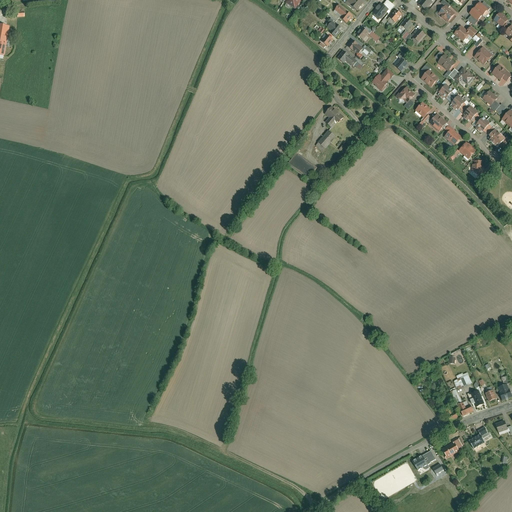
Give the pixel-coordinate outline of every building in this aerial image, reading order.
[(287,0),(285,3),(295,9),(300,0),(287,0)] [(351,8),(356,11),(363,3),(360,1),(358,0),(347,0),(345,4),(351,8)] [(387,0),(382,6),(388,11),(389,12),(394,6),(387,0)] [(421,0),(418,5),(425,11),(432,3),(428,0),(421,0)] [(444,7),(447,9),(450,6),(443,0),(440,4),(444,7)] [(483,2),(481,5),(487,11),(490,8),(483,2)] [(474,9),(482,16),(487,11),(481,5),(479,3),(474,9)] [(372,13),(380,20),(388,11),(382,6),(380,4),(372,13)] [(340,18),(346,24),(352,17),(339,6),(334,11),(341,16),(340,18)] [(437,14),(447,23),(454,15),(447,9),(444,7),(437,14)] [(474,9),(469,14),(470,15),(477,21),(482,16),(474,9)] [(392,26),(401,15),(396,10),(386,20),(386,21),(387,22),(392,26)] [(505,24),(507,21),(499,13),(493,21),(500,27),(501,28),(505,24)] [(477,21),(470,15),(466,20),(473,26),(477,22),(477,21)] [(407,32),(412,25),(405,19),(400,26),(407,32)] [(329,33),(335,38),(340,32),(339,30),(341,28),(334,23),(333,24),(330,22),(326,28),(331,31),(329,33)] [(507,26),(505,24),(501,28),(500,27),(498,29),(502,32),(507,26)] [(0,25),(0,56),(4,57),(8,27),(0,25)] [(465,32),(459,27),(453,34),(462,42),(468,35),(465,32)] [(470,27),(465,32),(468,35),(472,38),(476,33),(470,27)] [(355,35),(362,40),(367,35),(368,33),(361,28),(355,35)] [(413,42),(417,45),(425,36),(418,30),(417,31),(416,30),(411,36),(410,37),(410,38),(414,41),(413,42)] [(368,33),(367,35),(377,42),(380,39),(370,31),(368,33)] [(321,42),(327,47),(333,40),(326,35),(321,42)] [(480,39),(474,45),(477,48),(482,41),(480,39)] [(358,54),(362,48),(352,40),(346,46),(357,55),(358,54)] [(482,48),(474,57),(484,66),(492,57),(482,48)] [(337,59),(343,63),(345,61),(352,67),(353,66),(356,62),(354,61),(342,52),(337,59)] [(397,57),(400,59),(404,63),(408,59),(401,52),(397,57)] [(439,61),(443,55),(439,52),(434,58),(439,61)] [(437,63),(447,71),(454,63),(444,55),(443,55),(439,61),(437,63)] [(356,62),(353,66),(359,70),(364,64),(356,58),(354,61),(356,62)] [(404,63),(400,59),(394,67),(402,73),(408,66),(404,63)] [(421,71),(425,74),(427,72),(430,69),(425,65),(421,71)] [(491,74),(500,81),(502,78),(507,73),(507,72),(499,65),(491,74)] [(387,69),(380,77),(378,75),(371,83),(382,92),(387,86),(385,85),(393,75),(387,69)] [(454,80),(459,73),(454,69),(448,76),(454,81),(454,80)] [(462,81),(467,86),(474,79),(463,69),(459,73),(454,80),(459,84),(462,81)] [(420,80),(430,88),(437,80),(427,72),(425,74),(420,80)] [(507,73),(502,78),(506,82),(511,76),(507,73)] [(436,91),(438,93),(445,85),(442,83),(436,91)] [(443,98),(446,100),(452,92),(445,85),(438,93),(440,94),(438,96),(442,100),(443,98)] [(406,103),(407,104),(410,100),(414,95),(406,88),(399,94),(398,93),(395,97),(398,100),(402,100),(406,103)] [(452,92),(446,100),(448,102),(455,94),(452,92)] [(482,99),(490,106),(494,101),(497,98),(488,92),(482,99)] [(455,94),(448,102),(450,104),(457,96),(455,94)] [(455,109),(458,111),(458,110),(464,103),(457,96),(450,104),(452,106),(451,107),(454,110),(455,109)] [(414,104),(410,100),(407,104),(406,103),(403,107),(408,111),(414,104)] [(500,106),(494,101),(490,106),(489,108),(495,112),(496,111),(500,106)] [(464,103),(458,110),(461,112),(467,105),(464,103)] [(414,112),(422,119),(426,114),(429,111),(421,104),(414,112)] [(500,106),(496,111),(500,115),(506,108),(501,104),(500,106)] [(467,105),(461,112),(463,114),(469,107),(467,105)] [(343,117),(331,107),(324,115),(328,119),(325,123),(333,129),(343,117)] [(468,120),(470,121),(476,114),(477,113),(469,107),(463,114),(463,115),(465,117),(463,119),(467,122),(468,120)] [(501,120),(511,129),(511,114),(509,112),(501,120)] [(429,117),(426,114),(422,119),(420,121),(423,123),(425,122),(429,117)] [(445,123),(446,122),(437,114),(433,119),(429,124),(439,132),(441,128),(445,123)] [(479,117),(476,114),(470,121),(473,123),(479,117)] [(430,116),(429,117),(425,122),(428,124),(429,124),(433,119),(430,116)] [(481,119),(479,117),(473,123),(475,125),(481,119)] [(481,130),(483,132),(489,125),(490,124),(483,117),(481,119),(475,125),(475,126),(477,127),(475,129),(479,132),(481,130)] [(494,130),(491,127),(485,134),(488,137),(494,130)] [(443,138),(454,146),(461,138),(453,131),(450,129),(447,133),(443,138)] [(496,144),(498,145),(499,145),(504,139),(494,130),(488,137),(490,138),(488,141),(494,146),(496,144)] [(335,138),(327,132),(317,143),(325,150),(335,138)] [(504,139),(499,145),(502,148),(510,140),(506,137),(504,139)] [(459,153),(468,160),(475,151),(465,143),(458,152),(459,153)] [(459,153),(458,152),(455,149),(448,157),(452,161),(459,153)] [(316,169),(296,153),(287,166),(307,181),(316,169)] [(472,165),(472,172),(482,181),(494,168),(490,165),(485,170),(482,167),(482,161),(474,161),(474,165),(472,165)] [(457,390),(471,384),(468,376),(454,381),(457,390)] [(511,397),(507,385),(499,388),(501,394),(499,394),(502,401),(511,397)] [(470,394),(475,408),(483,405),(478,391),(470,394)] [(493,392),(485,395),(488,402),(496,399),(493,392)] [(463,417),(472,413),(469,406),(465,408),(463,404),(458,406),(463,417)] [(449,408),(444,410),(449,422),(459,418),(456,412),(451,414),(449,408)] [(506,429),(504,422),(495,425),(498,433),(507,430),(506,429)] [(479,435),(482,440),(489,436),(485,428),(478,432),(479,435)] [(482,440),(479,435),(468,442),(473,450),(484,443),(482,440)] [(452,442),(453,443),(457,450),(462,447),(462,446),(458,439),(457,439),(452,442)] [(453,443),(441,450),(445,456),(444,457),(445,460),(458,452),(457,450),(453,443)] [(418,459),(422,466),(427,464),(428,466),(433,463),(431,461),(435,458),(431,451),(418,459)] [(440,465),(432,469),(436,476),(443,471),(440,465)]
